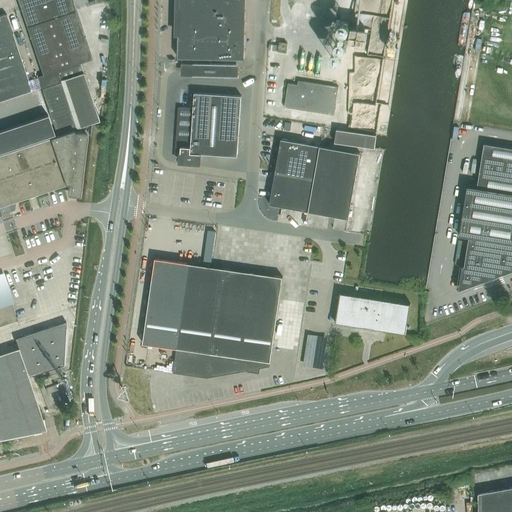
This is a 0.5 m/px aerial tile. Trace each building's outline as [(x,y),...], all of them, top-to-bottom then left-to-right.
[(18,0),(40,68),(43,76),(38,77),(57,135),(73,130),(77,129),(99,121),(80,63),(91,60),(71,0),(18,0)] [(176,15),(176,19),(176,21),(180,21),(179,33),(178,33),(178,58),(182,58),(181,63),(195,63),(194,75),(236,76),(236,64),(210,63),(211,58),(244,59),(245,0),(179,0),(179,9),(176,9),(176,15)] [(0,100),(31,91),(5,14),(0,15),(0,100)] [(278,51),(286,52),(287,43),(279,42),(279,45),(278,51)] [(334,115),(338,87),(304,81),(303,85),(288,83),(284,107),(334,115)] [(181,146),(180,162),(199,163),(200,153),(237,156),(241,96),(194,92),(191,138),(177,137),(177,146),(181,146)] [(47,115),(38,118),(44,137),(53,134),(47,115)] [(38,118),(28,122),(35,141),(44,137),(38,118)] [(28,122),(19,125),(25,144),(35,141),(28,122)] [(19,125),(9,128),(16,147),(25,144),(19,125)] [(9,128),(0,131),(6,150),(16,147),(9,128)] [(336,129),(334,142),(375,148),(376,135),(336,129)] [(0,214),(11,211),(15,210),(16,203),(15,202),(66,185),(66,184),(69,183),(67,195),(79,196),(87,134),(74,133),(73,130),(57,135),(50,138),(0,154),(0,214)] [(281,138),(275,171),(315,178),(316,171),(321,146),(316,145),(281,138)] [(511,147),(484,143),(477,187),(511,192),(511,147)] [(315,178),(309,211),(348,218),(355,178),(360,153),(321,146),(316,171),(315,178)] [(270,197),(269,204),(280,206),(296,209),(304,210),(309,211),(315,178),(275,171),(270,197)] [(462,265),(458,290),(511,270),(511,192),(477,187),(467,185),(459,235),(469,237),(464,266),(462,265)] [(155,258),(143,343),(176,348),(172,373),(202,377),(205,377),(206,378),(269,366),(277,311),(282,276),(222,268),(221,268),(219,267),(212,266),(189,263),(155,258)] [(335,323),(365,328),(371,328),(405,334),(410,303),(340,292),(335,323)] [(0,353),(0,438),(46,429),(28,376),(63,365),(66,321),(15,338),(18,348),(0,353)] [(50,377),(43,380),(45,385),(52,383),(50,377)] [(57,390),(55,384),(46,388),(48,393),(57,390)] [(511,511),(511,486),(478,493),(478,511),(511,511)]
